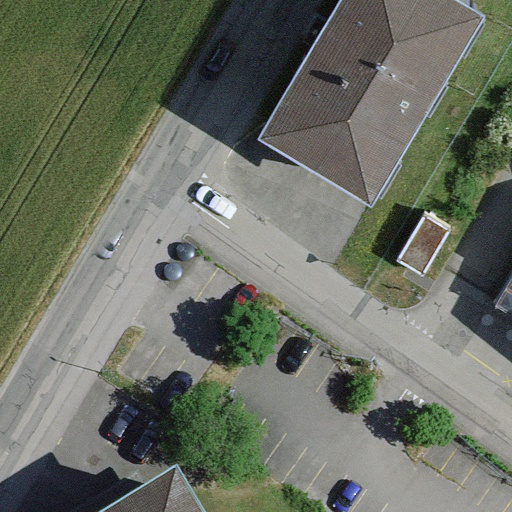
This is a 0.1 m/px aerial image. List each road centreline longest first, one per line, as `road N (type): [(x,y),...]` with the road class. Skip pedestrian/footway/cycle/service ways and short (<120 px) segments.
road 1 (residential): [(511,429),(167,183)]
road 2 (residential): [(167,183),(0,457)]
road 3 (residential): [(276,0),(167,183)]
road 4 (unknown): [(403,352),(511,215)]
